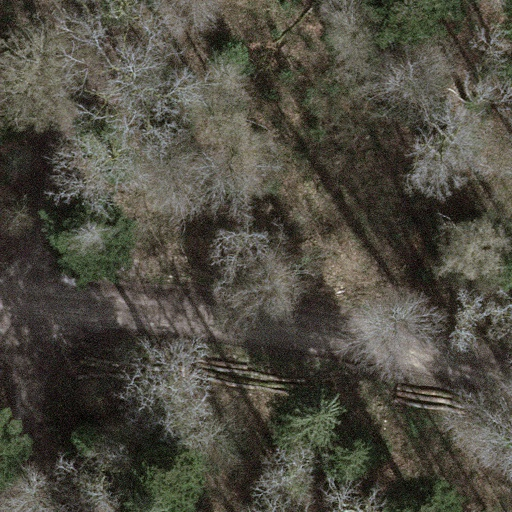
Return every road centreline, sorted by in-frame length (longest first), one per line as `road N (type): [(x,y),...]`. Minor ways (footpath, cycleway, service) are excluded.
road 1 (track): [(511,370),(403,346),(0,305)]
road 2 (track): [(27,308),(84,0)]
